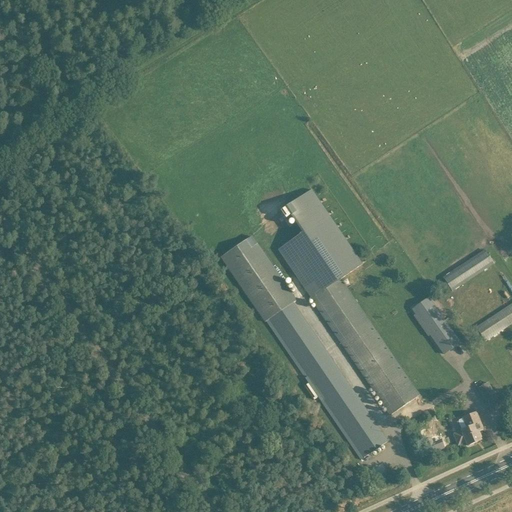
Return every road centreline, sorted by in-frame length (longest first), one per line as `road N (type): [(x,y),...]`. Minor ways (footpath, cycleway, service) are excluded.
road 1 (unclassified): [(213,511),(0,214)]
road 2 (track): [(0,150),(233,3)]
